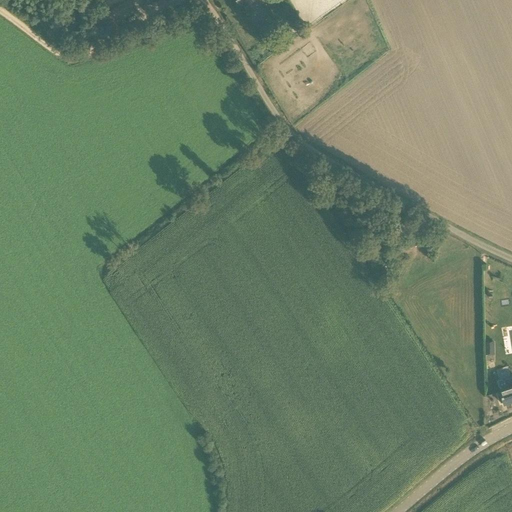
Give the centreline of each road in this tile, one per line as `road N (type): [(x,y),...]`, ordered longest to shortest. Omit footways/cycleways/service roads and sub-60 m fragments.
road 1 (unclassified): [(392,196),(285,132),(209,7),(197,0)]
road 2 (track): [(138,22),(72,57),(0,9)]
road 3 (tertiary): [(397,511),(466,454),(511,428)]
road 4 (residential): [(392,196),(511,258)]
